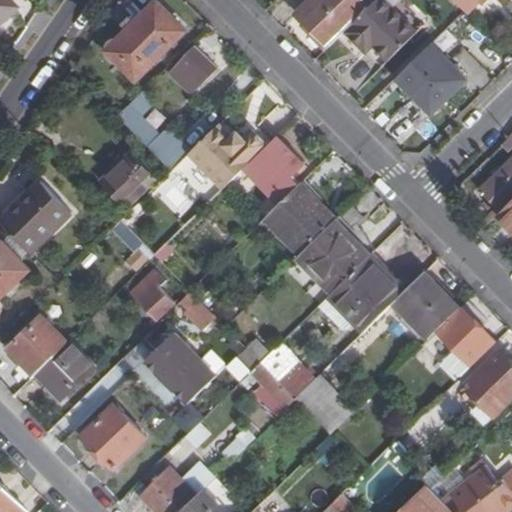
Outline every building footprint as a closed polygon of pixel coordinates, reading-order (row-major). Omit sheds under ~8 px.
[(10,0),(0,0),(0,27),(19,9),(10,0)] [(314,0),(301,13),(331,46),(347,30),(376,3),(378,0),(314,0)] [(457,0),(466,9),(468,11),(472,15),(484,2),(488,5),(493,0),(457,0)] [(160,2),(110,51),(138,80),(189,30),(160,2)] [(376,3),(347,30),(362,46),(369,39),(376,46),(390,60),(412,40),(376,3)] [(369,39),(362,46),(369,53),(376,46),(369,39)] [(434,44),(398,77),(416,95),(450,61),(434,44)] [(199,45),(172,73),(194,95),(221,68),(199,45)] [(450,61),(416,95),(434,114),(469,81),(450,61)] [(158,100),(147,89),(119,116),(174,171),(185,161),(141,117),(158,100)] [(274,139),(294,117),(280,104),(260,127),(274,139)] [(250,167),(272,145),(256,129),(247,139),(239,131),(234,136),(222,124),(192,154),(227,189),(250,167)] [(250,167),(285,203),(301,186),(293,177),(307,164),(280,137),(278,139),(272,145),(250,167)] [(121,159),(101,177),(123,200),(153,172),(133,152),(124,162),(121,159)] [(511,161),(483,189),(504,211),(511,202),(511,161)] [(41,181),(1,218),(35,253),(73,215),(41,181)] [(270,218),(304,253),(338,219),(304,184),(301,186),(285,203),(270,218)] [(165,234),(172,243),(205,211),(190,196),(157,226),(140,209),(128,220),(140,232),(138,234),(151,248),(165,234)] [(511,202),(504,211),(500,214),(511,226),(511,202)] [(299,258),(335,293),(374,255),(338,219),(304,253),(299,258)] [(33,270),(5,241),(0,246),(0,299),(1,300),(33,270)] [(144,243),(128,260),(140,270),(155,253),(144,243)] [(332,296),(367,331),(397,302),(413,286),(378,250),(374,255),(335,293),(332,296)] [(135,291),(164,322),(183,303),(170,290),(177,282),(161,267),(135,291)] [(434,280),(427,272),(419,280),(426,287),(434,280)] [(397,302),(432,338),(440,330),(462,309),(434,280),(426,287),(419,280),(413,286),(397,302)] [(440,330),(474,366),(499,342),(464,307),(462,309),(440,330)] [(11,348),(38,375),(40,373),(71,343),(45,316),(11,348)] [(220,375),(178,333),(149,361),(160,373),(191,404),(220,375)] [(252,366),(271,350),(261,337),(241,353),(252,366)] [(224,338),(206,351),(227,380),(245,367),(224,338)] [(99,366),(74,340),(71,343),(40,373),(65,399),(99,366)] [(317,380),(282,345),(264,363),(299,398),(317,380)] [(511,357),(506,351),(464,388),(492,419),(511,400),(511,357)] [(276,395),(289,408),(299,398),(264,363),(254,372),(265,385),(259,392),(269,402),(276,395)] [(342,387),(326,371),(317,380),(299,398),(315,415),(342,387)] [(87,435),(119,468),(152,438),(127,412),(123,415),(117,408),(87,435)] [(320,420),(310,431),(324,445),(334,435),(320,420)] [(200,449),(216,433),(203,421),(188,436),(200,449)] [(324,445),(318,450),(330,462),(346,446),(334,435),(324,445)] [(172,458),(189,467),(198,451),(181,442),(172,458)] [(474,468),(479,474),(489,466),(485,461),(474,468)] [(467,509),(462,511),(498,511),(504,508),(506,511),(511,506),(511,474),(502,483),(489,466),(479,474),(455,492),(467,509)] [(144,494),(161,511),(183,511),(200,496),(174,467),(144,494)] [(0,480),(0,511),(25,511),(29,509),(0,480)] [(456,511),(435,490),(428,484),(399,511),(456,511)] [(225,511),(205,491),(200,496),(183,511),(225,511)] [(348,511),(356,505),(345,494),(326,511),(348,511)]
